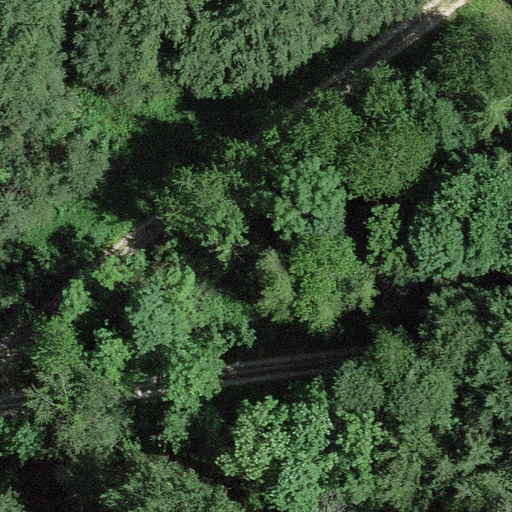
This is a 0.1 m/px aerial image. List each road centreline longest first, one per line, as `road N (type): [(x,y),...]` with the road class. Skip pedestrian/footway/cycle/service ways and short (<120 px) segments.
road 1 (track): [(0,357),(443,0)]
road 2 (track): [(511,359),(0,405)]
